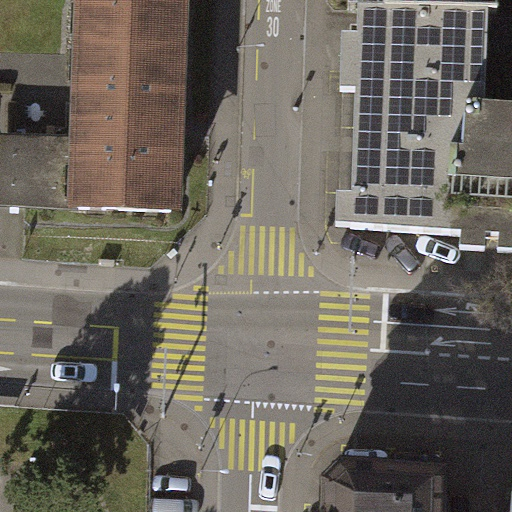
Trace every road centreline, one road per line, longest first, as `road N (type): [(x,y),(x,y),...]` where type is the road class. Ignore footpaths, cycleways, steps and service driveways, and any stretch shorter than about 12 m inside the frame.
road 1 (residential): [(257,345),(276,0)]
road 2 (secondary): [(257,345),(0,329)]
road 3 (secondary): [(511,361),(257,345)]
road 4 (residential): [(247,511),(257,345)]
